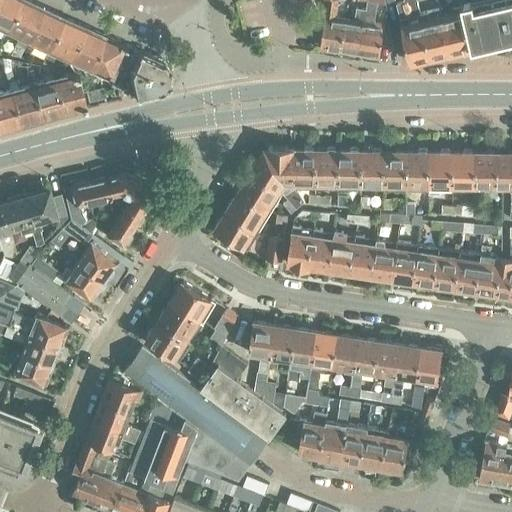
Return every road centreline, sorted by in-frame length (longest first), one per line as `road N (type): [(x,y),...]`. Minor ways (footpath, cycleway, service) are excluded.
road 1 (residential): [(493,328),(256,287),(173,238)]
road 2 (residential): [(39,511),(98,359),(173,238)]
road 3 (secondary): [(399,94),(309,87),(218,96)]
road 4 (residential): [(437,498),(493,328)]
road 5 (secondary): [(222,118),(399,94)]
road 6 (residential): [(437,498),(395,501),(303,476),(277,454)]
road 7 (secondary): [(218,96),(131,114),(82,134)]
road 8 (secondary): [(82,134),(222,118)]
road 9 (residential): [(173,238),(221,142),(222,118)]
